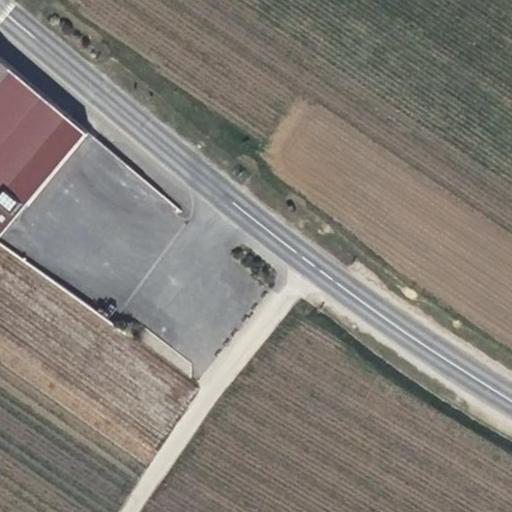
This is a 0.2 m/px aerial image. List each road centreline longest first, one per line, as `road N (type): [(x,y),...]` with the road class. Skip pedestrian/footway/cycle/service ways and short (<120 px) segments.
road 1 (secondary): [(511,400),(310,264),(0,9)]
road 2 (track): [(310,264),(129,511)]
